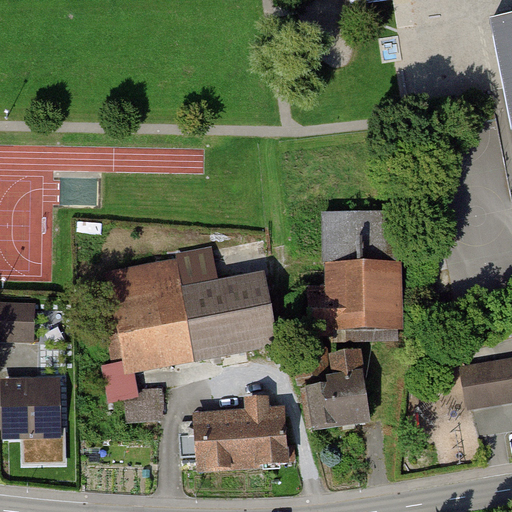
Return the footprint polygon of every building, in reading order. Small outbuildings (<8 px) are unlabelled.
[(360,0),(362,8),(411,0),(360,0)] [(511,19),(497,23),(511,89),(511,19)] [(140,378),(194,369),(193,361),(180,289),(175,261),(101,275),(118,371),(120,382),(140,378)] [(263,275),(180,289),(193,361),(276,347),(263,275)] [(40,309),(0,307),(0,344),(38,346),(40,309)] [(315,432),(369,428),(364,354),(328,356),(330,385),(312,386),(315,432)] [(511,361),(466,371),(475,415),(511,407),(511,361)] [(168,393),(140,393),(140,378),(120,382),(118,371),(110,372),(110,404),(129,404),(129,427),(168,428),(168,393)] [(62,383),(2,383),(2,442),(62,442),(62,383)] [(244,414),(191,417),(194,474),(291,469),(288,411),(272,412),(271,400),(244,402),(244,414)]
